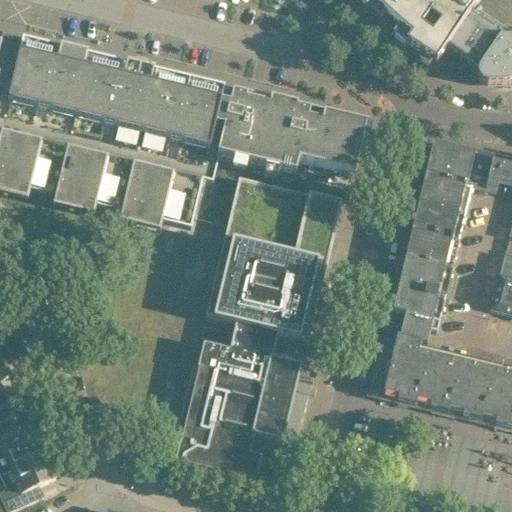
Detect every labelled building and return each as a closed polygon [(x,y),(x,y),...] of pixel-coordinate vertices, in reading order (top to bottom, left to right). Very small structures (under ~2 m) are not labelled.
[(354,0),(365,13),(373,7),(374,7),(385,19),(398,31),(398,32),(392,40),(406,51),(407,49),(408,50),(418,57),(422,59),(432,65),(436,67),(436,66),(445,53),(446,52),(484,0),(354,0)] [(511,0),(484,0),(446,52),(448,53),(449,51),(479,72),(478,73),(477,75),(477,77),(477,79),(477,81),(478,82),(478,84),(480,86),(481,87),(482,88),(484,89),(486,89),(488,90),(511,89),(511,0)] [(220,92),(27,45),(26,46),(22,45),(20,51),(1,47),(0,52),(0,196),(28,203),(30,193),(55,199),(53,209),(94,219),(96,209),(121,215),(119,225),(160,235),(162,225),(191,231),(202,184),(212,186),(218,161),(295,179),(298,167),(354,180),(366,131),(367,132),(367,130),(338,123),(339,122),(297,112),(297,111),(270,105),(232,96),(231,103),(222,101),(224,94),(220,93),(220,92)] [(460,187),(468,156),(433,147),(427,170),(432,171),(430,180),(460,187)] [(468,156),(460,187),(472,190),(477,191),(495,196),(498,187),(511,190),(511,166),(503,165),(495,163),(468,156)] [(465,218),(472,190),(460,187),(430,180),(427,191),(422,192),(419,205),(418,205),(418,206),(465,218)] [(205,321),(205,322),(235,329),(229,354),(272,364),(272,363),(273,359),(278,339),(308,347),(342,207),(305,198),(239,182),(205,321)] [(458,245),(465,218),(418,206),(419,207),(415,221),(420,223),(417,235),(458,245)] [(452,272),(458,245),(417,235),(414,246),(409,246),(406,259),(405,260),(452,272)] [(506,254),(490,314),(511,319),(511,258),(506,257),(507,254),(506,254)] [(446,299),(452,272),(405,260),(405,261),(406,262),(402,275),(407,277),(404,288),(446,299)] [(392,313),(392,316),(397,319),(397,320),(405,322),(404,324),(403,328),(400,342),(427,348),(430,334),(437,336),(446,299),(404,288),(404,289),(398,290),(395,303),(397,306),(396,311),(392,313)] [(511,368),(427,348),(400,342),(397,341),(393,353),(384,351),(373,395),(449,413),(454,410),(454,411),(463,412),(462,415),(495,423),(495,424),(511,428),(511,368)] [(176,461),(174,466),(256,486),(261,461),(249,458),(253,439),(283,446),(298,382),(301,370),(272,363),(272,364),(229,354),(203,347),(198,370),(197,372),(198,373),(205,374),(207,375),(191,443),(189,443),(182,441),(180,441),(176,461)] [(0,382),(10,378),(9,377),(3,366),(0,357),(0,382)] [(22,406),(0,415),(0,445),(33,431),(32,429),(31,430),(23,413),(24,412),(22,406)] [(0,475),(10,471),(44,456),(33,431),(0,445),(0,475)] [(0,511),(16,511),(38,503),(33,491),(55,482),(44,456),(10,471),(0,475),(0,478),(6,492),(0,495),(0,499),(2,503),(0,504),(0,511)]
